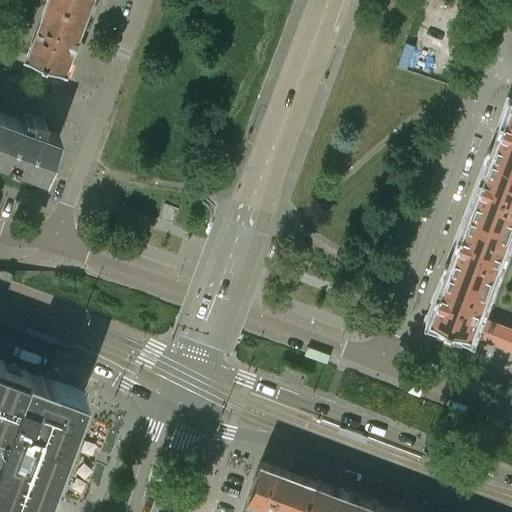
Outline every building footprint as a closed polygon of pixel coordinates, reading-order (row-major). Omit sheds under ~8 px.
[(90,13),(54,0),(48,0),(28,55),(69,70),(90,13)] [(54,0),(90,13),(94,0),(54,0)] [(511,105),(494,153),(511,160),(511,105)] [(58,134),(0,112),(0,158),(43,174),(58,134)] [(511,160),(494,153),(473,210),(511,225),(511,160)] [(165,203),(160,216),(172,221),(177,208),(165,203)] [(511,228),(511,225),(473,210),(452,268),(491,283),(511,228)] [(400,234),(408,237),(410,229),(403,227),(400,234)] [(491,283),(452,268),(432,319),(471,334),(480,313),(491,283)] [(509,348),(511,340),(511,325),(480,313),(471,334),(509,348)] [(0,428),(2,430),(24,368),(0,359),(0,428)] [(0,511),(34,511),(80,390),(24,368),(2,430),(0,434),(0,511)] [(255,511),(306,511),(319,479),(262,458),(244,508),(255,511)] [(371,511),(376,500),(319,479),(306,511),(371,511)] [(407,511),(376,500),(371,511),(407,511)]
